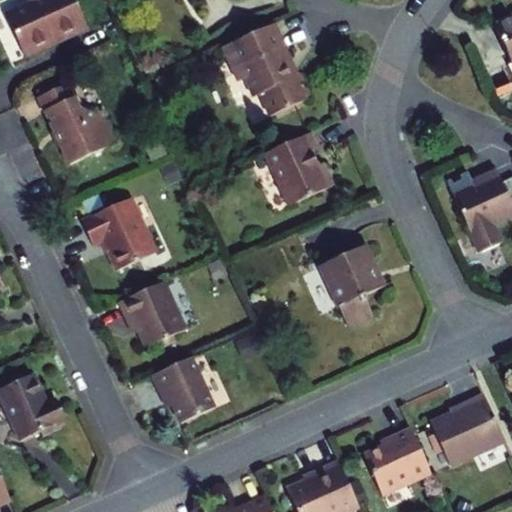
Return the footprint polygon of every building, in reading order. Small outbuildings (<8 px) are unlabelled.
[(4,15),(24,58),(43,49),(41,45),(52,40),(53,42),(70,35),(69,32),(85,26),(73,0),(30,0),(28,4),(4,15)] [(511,65),(511,64),(511,19),(495,26),(511,65)] [(289,61),(272,24),(222,48),(237,82),(244,79),(253,97),(259,94),(270,117),(303,102),(302,99),(308,96),(298,74),(290,78),(283,64),(289,61)] [(35,91),(38,97),(65,85),(63,79),(35,91)] [(61,147),(69,165),(113,145),(101,118),(77,109),(66,85),(65,85),(38,97),(54,131),(55,131),(63,146),(61,147)] [(308,134),(265,154),(289,207),(332,187),(322,165),(317,167),(311,153),(316,151),(308,134)] [(177,168),(173,158),(163,163),(167,173),(177,168)] [(511,207),(510,202),(495,171),(480,178),(482,182),(452,196),(479,254),(501,244),(493,226),(511,217),(511,207)] [(116,272),(155,254),(131,199),(81,222),(92,246),(102,242),(116,272)] [(376,274),(364,247),(320,267),(346,323),(355,319),(356,319),(356,320),(356,321),(357,321),(359,321),(360,321),(360,320),(361,320),(361,319),(361,317),(361,316),(370,312),(364,297),(377,290),(371,277),(373,277),(374,276),(375,275),(376,274)] [(224,273),(219,262),(210,266),(215,277),(224,273)] [(371,277),(377,290),(383,288),(376,274),(375,275),(374,276),(373,277),(371,277)] [(164,283),(119,304),(127,322),(131,320),(145,349),(157,344),(173,337),(186,331),(164,283)] [(252,335),(235,343),(243,360),(260,352),(252,335)] [(173,337),(157,344),(160,350),(176,343),(173,337)] [(191,358),(152,376),(159,392),(164,389),(180,424),(214,408),(191,358)] [(34,375),(0,390),(0,398),(20,442),(40,433),(59,424),(61,423),(52,403),(47,405),(34,375)] [(214,405),(224,400),(214,379),(204,383),(214,405)] [(430,424),(449,466),(472,456),(474,459),(505,444),(483,396),(468,404),(469,406),(430,424)] [(61,429),(59,424),(40,433),(42,438),(61,429)] [(431,475),(410,430),(390,439),(392,443),(362,457),(381,498),(431,475)] [(351,511),(358,509),(337,462),(312,474),(314,477),(286,490),(296,511),(351,511)] [(0,506),(10,502),(0,479),(0,506)] [(348,484),(358,505),(366,502),(356,481),(348,484)] [(233,505),(216,511),(271,511),(265,497),(247,504),(248,505),(235,510),(233,505)]
